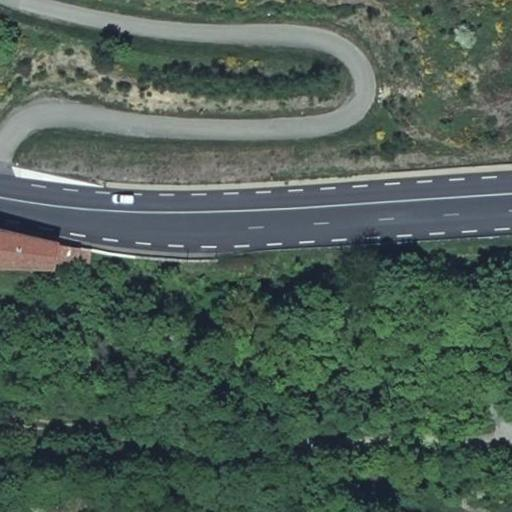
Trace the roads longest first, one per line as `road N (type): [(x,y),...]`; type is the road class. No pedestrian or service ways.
road 1 (unclassified): [(0,158),(16,134),(63,114),(148,129),(329,131),(369,113),(374,96),(365,64),(347,50),(77,17),(15,0)]
road 2 (unclassified): [(511,419),(0,302)]
road 3 (primary): [(0,196),(157,219),(511,202)]
